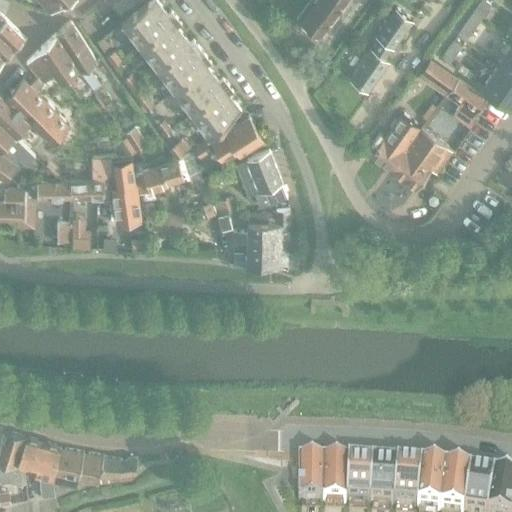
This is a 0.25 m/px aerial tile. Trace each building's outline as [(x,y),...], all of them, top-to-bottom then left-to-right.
[(37,0),(49,13),(63,3),(66,0),(37,0)] [(120,22),(138,44),(175,16),(170,9),(166,12),(156,0),(149,0),(146,3),(145,2),(120,22)] [(308,0),(297,15),(318,30),(340,0),(308,0)] [(487,0),(480,0),(471,13),(480,20),(492,3),(487,0)] [(379,37),(370,48),(369,48),(348,77),(365,90),(387,60),(383,57),(391,46),(411,19),(393,7),(374,33),(379,37)] [(0,33),(14,46),(23,38),(0,13),(0,33)] [(480,20),(471,13),(459,30),(467,36),(480,20)] [(138,44),(155,67),(188,41),(176,26),(180,22),(175,16),(138,44)] [(63,27),(56,33),(63,44),(68,52),(79,69),(80,71),(81,70),(89,65),(98,59),(73,18),(63,27)] [(14,46),(0,33),(0,59),(3,57),(14,46)] [(20,76),(2,95),(31,120),(52,140),(63,128),(68,123),(63,118),(34,89),(53,74),(59,82),(79,69),(68,52),(56,33),(25,61),(37,76),(28,84),(20,76)] [(98,41),(104,49),(111,44),(105,36),(98,41)] [(155,67),(172,88),(205,62),(206,63),(210,61),(192,38),(188,41),(155,67)] [(441,56),(449,62),(461,45),(453,39),(441,56)] [(511,43),(498,64),(511,73),(511,43)] [(108,55),(115,64),(121,58),(115,50),(108,55)] [(429,58),(418,75),(430,84),(442,67),(429,58)] [(172,88),(189,110),(227,82),(221,75),(217,79),(206,63),(205,62),(172,88)] [(511,94),(511,73),(498,64),(483,86),(507,103),(511,94)] [(89,65),(81,70),(93,87),(100,81),(89,65)] [(124,78),(131,86),(137,81),(130,72),(124,78)] [(484,96),(455,76),(444,93),(473,113),(484,96)] [(227,82),(189,110),(207,133),(233,114),(232,113),(240,107),(228,92),(232,89),(227,82)] [(0,92),(0,122),(15,137),(31,120),(2,95),(0,92)] [(147,94),(140,100),(147,109),(154,103),(147,94)] [(431,103),(421,116),(425,119),(435,105),(431,103)] [(389,126),(368,154),(389,169),(408,140),(419,126),(410,119),(399,112),(389,126)] [(211,136),(222,157),(237,148),(239,150),(261,137),(249,115),(211,136)] [(157,122),(165,132),(171,125),(164,116),(157,122)] [(0,150),(0,151),(5,145),(25,164),(34,154),(15,137),(0,122),(0,150)] [(147,142),(136,126),(125,133),(125,135),(115,142),(125,157),(147,142)] [(408,140),(389,169),(408,183),(415,187),(446,144),(419,126),(408,140)] [(169,146),(176,155),(190,145),(184,136),(169,146)] [(206,139),(196,146),(202,155),(212,148),(206,139)] [(252,192),(258,205),(269,203),(285,196),(279,182),(279,181),(268,148),(245,156),(256,190),(252,192)] [(0,174),(3,176),(16,162),(0,151),(0,150),(0,174)] [(133,172),(139,192),(167,184),(167,183),(183,178),(182,176),(188,173),(194,192),(206,188),(195,155),(133,172)] [(91,178),(69,179),(69,195),(105,194),(105,201),(111,201),(110,171),(109,158),(90,158),(91,178)] [(130,158),(110,161),(112,172),(114,183),(116,201),(120,221),(139,218),(130,158)] [(63,179),(35,180),(34,196),(63,196),(69,195),(69,179),(63,179)] [(34,196),(35,180),(17,180),(16,188),(6,187),(3,190),(3,202),(0,201),(0,218),(17,220),(17,226),(32,227),(34,196)] [(225,199),(215,203),(219,214),(229,210),(225,199)] [(144,201),(146,216),(155,214),(153,200),(144,201)] [(267,237),(267,251),(286,252),(288,208),(275,209),(275,217),(268,216),(268,222),(268,223),(267,237)] [(249,211),(248,221),(268,223),(268,222),(268,216),(269,211),(249,211)] [(229,212),(218,215),(222,230),(233,227),(229,212)] [(232,230),(232,236),(267,237),(268,223),(248,221),(248,230),(232,230)] [(57,241),(69,241),(68,222),(63,222),(57,222),(57,241)] [(71,234),(71,247),(91,246),(90,234),(71,234)] [(143,234),(131,236),(133,250),(145,248),(143,234)] [(245,242),(244,249),(267,251),(267,237),(232,236),(232,244),(237,244),(237,242),(245,242)] [(160,237),(151,237),(151,246),(160,246),(160,237)] [(267,251),(244,249),(244,253),(244,266),(267,267),(294,268),(295,252),(286,252),(267,251)] [(0,442),(0,481),(13,479),(13,482),(15,482),(15,484),(25,482),(23,469),(19,467),(16,467),(27,436),(5,429),(0,442)] [(57,446),(27,436),(16,467),(19,467),(20,463),(35,468),(33,474),(38,476),(40,496),(53,494),(52,482),(53,482),(52,476),(61,446),(57,446)] [(63,447),(61,446),(52,476),(53,482),(76,487),(77,478),(82,450),(63,447)] [(102,454),(82,450),(77,478),(97,481),(98,476),(99,475),(100,474),(102,454)] [(99,475),(99,476),(99,480),(107,480),(107,475),(118,474),(134,472),(137,457),(121,457),(102,454),(100,474),(99,475)] [(323,460),(298,460),(297,503),(322,504),(323,460)] [(323,460),(322,504),(345,505),(347,461),(323,460)] [(347,461),(345,505),(369,506),(372,463),(347,461)] [(372,463),(369,506),(392,508),(396,464),(372,463)] [(396,464),(392,508),(416,510),(421,467),(396,464)] [(421,467),(416,510),(433,511),(439,511),(445,470),(421,467)] [(445,470),(439,511),(462,511),(469,473),(445,470)] [(469,473),(462,511),(487,511),(493,477),(469,473)] [(511,511),(511,479),(493,477),(487,511),(511,511)] [(9,491),(0,492),(0,503),(10,502),(9,491)]
